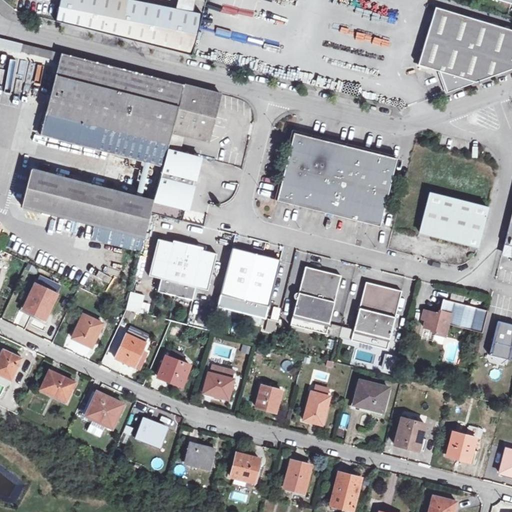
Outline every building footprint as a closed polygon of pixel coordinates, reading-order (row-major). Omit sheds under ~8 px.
[(193,12),(177,9),(133,0),(61,0),(57,21),(192,56),(204,14),(193,12)] [(193,12),(195,0),(178,0),(177,9),(193,12)] [(440,72),(447,93),(473,83),(474,82),(475,83),(511,69),(511,31),(436,8),(420,63),(429,66),(429,68),(440,72)] [(0,46),(22,52),(25,44),(0,38),(0,46)] [(62,54),(25,44),(22,52),(60,61),(62,54)] [(62,54),(60,61),(41,134),(164,166),(168,149),(172,133),(185,85),(62,54)] [(221,94),(185,85),(172,133),(208,142),(221,94)] [(397,158),(294,132),(277,200),(381,226),(397,158)] [(164,166),(154,201),(187,209),(200,157),(168,149),(164,166)] [(154,201),(32,169),(23,206),(145,237),(151,213),(154,201)] [(487,207),(429,192),(419,231),(478,246),(487,207)] [(180,244),(158,239),(150,275),(162,278),(159,291),(193,300),(197,287),(209,290),(217,254),(196,248),(197,246),(181,242),(180,244)] [(511,257),(511,246),(504,245),(502,255),(511,257)] [(281,260),(233,248),(218,306),(266,319),(281,260)] [(342,275),(306,266),(299,292),(298,292),(297,292),(296,293),(295,295),(295,296),(295,298),(296,299),(298,300),(291,325),(327,334),(342,275)] [(402,290),(366,281),(352,340),(388,349),(394,323),(396,323),(398,322),(399,321),(399,319),(398,317),(396,316),(402,290)] [(58,295),(35,284),(25,305),(31,308),(37,311),(36,314),(46,319),(58,295)] [(149,303),(143,302),(144,293),(121,291),(119,309),(148,312),(149,303)] [(439,314),(428,311),(426,320),(424,327),(430,329),(435,333),(445,336),(448,324),(482,332),(488,310),(443,299),(439,314)] [(191,305),(186,322),(201,326),(205,309),(191,305)] [(104,323),(84,314),(73,338),(90,346),(97,331),(100,332),(104,323)] [(274,333),(275,320),(264,319),(264,332),(274,333)] [(511,324),(498,321),(489,355),(491,355),(508,359),(509,360),(511,348),(511,324)] [(147,343),(127,334),(116,358),(124,361),(132,365),(139,349),(143,351),(147,343)] [(17,364),(20,357),(12,354),(4,350),(0,357),(0,374),(12,380),(20,365),(17,364)] [(192,365),(167,355),(159,376),(166,379),(174,382),(174,381),(184,384),(192,365)] [(502,364),(508,359),(491,355),(502,364)] [(71,387),(73,381),(62,376),(50,370),(42,389),(67,401),(73,388),(71,387)] [(235,379),(209,372),(204,390),(213,393),(213,395),(221,397),(229,399),(235,379)] [(390,388),(361,380),(355,403),(364,405),(372,407),(372,409),(383,412),(390,388)] [(267,405),(266,409),(270,410),(277,412),(283,390),(263,384),(258,403),(267,405)] [(115,411),(120,401),(109,396),(98,391),(86,416),(93,419),(91,424),(103,430),(106,425),(113,429),(120,414),(115,411)] [(308,407),(311,407),(307,420),(315,422),(323,424),(331,396),(312,391),(308,407)] [(125,404),(120,401),(115,411),(120,414),(125,404)] [(346,427),(349,415),(343,413),(339,426),(346,427)] [(137,436),(161,445),(168,427),(156,423),(144,418),(137,436)] [(407,447),(419,450),(426,424),(402,418),(396,444),(407,447)] [(106,425),(103,430),(111,434),(113,429),(106,425)] [(477,438),(481,439),(484,430),(469,426),(467,435),(453,432),(447,455),(458,458),(459,456),(464,457),(471,459),(477,438)] [(186,461),(210,467),(215,449),(203,445),(191,442),(186,461)] [(511,449),(506,448),(500,473),(511,475),(511,472),(511,449)] [(117,458),(124,461),(128,452),(120,449),(117,458)] [(231,476),(255,483),(261,459),(249,456),(237,453),(231,476)] [(285,488),(304,493),(312,466),(302,463),(292,461),(285,488)] [(342,507),(353,509),(361,479),(350,476),(340,474),(332,504),(342,507)] [(429,511),(454,511),(457,501),(450,500),(434,495),(429,511)]
